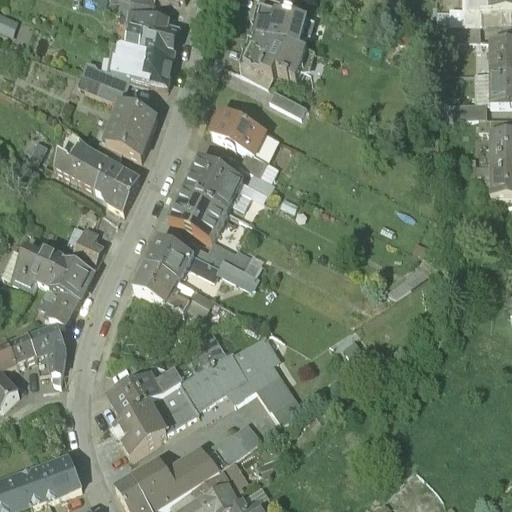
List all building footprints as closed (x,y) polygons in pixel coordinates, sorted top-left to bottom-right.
[(187,0),(147,0),(147,2),(160,4),(159,6),(180,10),(181,9),(185,10),(187,0)] [(267,2),(260,0),(259,0),(257,12),(279,18),(282,6),(267,2)] [(511,0),(468,0),(468,15),(491,15),(491,17),(511,17),(511,0)] [(279,18),(257,12),(253,24),(257,25),(253,42),(255,43),(243,67),(272,82),(275,76),(295,86),(302,72),(307,55),(300,53),(307,26),(279,18)] [(477,19),(452,19),(452,33),(481,33),(481,21),(477,21),(477,19)] [(0,24),(0,40),(18,44),(21,28),(0,24)] [(179,39),(140,31),(138,40),(143,41),(139,59),(174,66),(179,39)] [(452,33),(437,33),(437,47),(481,48),(481,33),(452,33)] [(129,45),(117,43),(114,54),(127,57),(129,45)] [(511,48),(491,49),(491,81),(511,80),(511,48)] [(174,66),(139,59),(139,60),(127,57),(114,54),(113,54),(108,80),(132,85),(134,85),(133,89),(168,96),(174,66)] [(272,82),(243,67),(240,78),(267,92),(272,82)] [(108,80),(99,78),(97,75),(87,73),(83,85),(126,100),(132,85),(108,80)] [(511,80),(491,81),(491,112),(511,111),(511,80)] [(307,113),(275,96),(269,107),(301,124),(307,113)] [(483,111),(449,111),(449,127),(480,127),(483,127),(483,111)] [(138,166),(155,125),(125,113),(109,154),(138,166)] [(278,145),(223,117),(211,140),(226,147),(224,150),(234,155),(236,152),(246,157),(267,168),(278,145)] [(511,126),(483,127),(480,127),(480,138),(490,138),(490,141),(511,140),(511,126)] [(511,140),(490,141),(490,172),(511,172),(511,140)] [(109,169),(90,160),(84,155),(80,151),(75,162),(71,169),(60,163),(54,178),(77,188),(95,197),(109,169)] [(267,168),(246,157),(239,171),(253,179),(260,182),(267,168)] [(69,159),(60,163),(71,169),(75,162),(69,159)] [(243,186),(201,164),(185,195),(227,217),(243,186)] [(125,177),(109,169),(95,197),(103,201),(103,204),(108,209),(125,177)] [(511,172),(490,173),(490,204),(511,204),(511,172)] [(21,173),(10,176),(11,180),(13,189),(24,187),(21,173)] [(40,181),(21,173),(24,187),(39,187),(40,181)] [(125,177),(108,209),(124,218),(140,185),(125,177)] [(260,182),(253,179),(248,189),(268,199),(273,188),(260,182)] [(227,217),(185,195),(170,224),(212,246),(227,217)] [(83,237),(75,234),(70,246),(78,249),(83,237)] [(97,239),(84,234),(78,249),(74,259),(85,265),(96,269),(104,254),(93,249),(97,239)] [(192,260),(160,244),(146,271),(177,287),(186,269),(200,276),(199,278),(214,285),(219,274),(192,260)] [(240,260),(219,249),(214,259),(234,270),(240,260)] [(223,267),(195,252),(192,260),(219,274),(223,267)] [(26,255),(24,260),(15,256),(2,283),(12,287),(11,288),(32,297),(37,289),(50,294),(64,264),(43,255),(40,262),(26,255)] [(254,263),(242,256),(240,260),(234,270),(233,272),(246,279),(254,263)] [(93,278),(64,264),(50,294),(61,299),(79,306),(93,278)] [(177,287),(146,271),(134,296),(184,321),(189,311),(192,313),(195,308),(192,306),(191,309),(176,302),(175,303),(170,301),(177,287)] [(246,279),(233,272),(230,279),(253,291),(256,284),(246,279)] [(28,304),(12,295),(0,315),(0,318),(14,327),(23,314),(28,304)] [(79,306),(61,299),(49,325),(65,332),(79,306)] [(58,334),(42,339),(49,359),(51,372),(63,370),(66,354),(58,334)] [(42,339),(30,343),(37,364),(49,359),(42,339)] [(30,343),(9,351),(17,372),(37,364),(30,343)] [(213,343),(195,354),(201,365),(220,353),(213,343)] [(122,428),(114,433),(131,463),(167,442),(200,422),(198,419),(238,395),(245,406),(257,398),(277,385),(276,383),(270,374),(278,369),(267,351),(265,352),(262,346),(229,365),(181,393),(122,428)] [(9,351),(0,354),(0,378),(17,372),(9,351)] [(201,365),(173,380),(181,393),(229,365),(220,354),(220,353),(201,365)] [(63,370),(51,372),(53,387),(61,391),(63,370)] [(146,372),(124,383),(130,393),(151,382),(146,372)] [(18,400),(0,380),(0,414),(2,417),(18,400)] [(130,393),(108,404),(122,428),(181,393),(173,380),(156,390),(151,382),(130,393)] [(277,385),(257,398),(272,419),(290,407),(291,406),(277,385)] [(272,419),(271,420),(281,435),(300,420),(290,407),(272,419)] [(259,452),(244,434),(233,442),(248,460),(259,452)] [(233,442),(203,461),(219,482),(248,460),(233,442)] [(179,475),(171,481),(177,491),(169,496),(176,508),(219,482),(203,461),(201,459),(178,474),(179,475)] [(70,465),(34,477),(47,506),(48,508),(81,493),(70,465)] [(159,469),(132,485),(147,511),(149,511),(152,511),(169,511),(173,510),(176,508),(169,496),(177,491),(171,481),(168,482),(159,469)] [(34,477),(15,484),(26,511),(31,511),(47,506),(34,477)] [(176,508),(173,510),(173,511),(198,511),(227,495),(219,482),(176,508)] [(26,511),(15,484),(0,489),(0,511),(26,511)] [(147,511),(132,485),(116,495),(125,511),(147,511)] [(198,511),(241,511),(240,510),(237,511),(236,511),(227,495),(198,511)]
